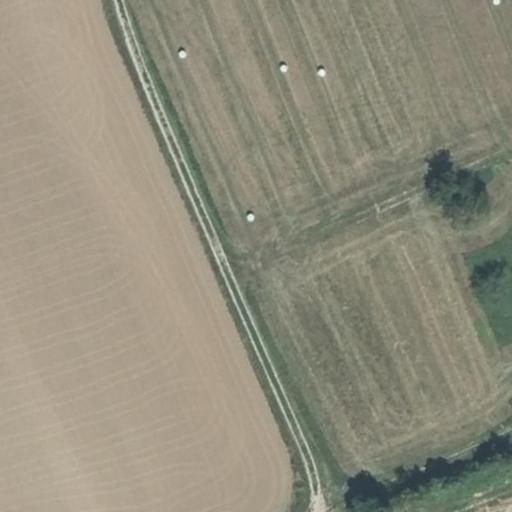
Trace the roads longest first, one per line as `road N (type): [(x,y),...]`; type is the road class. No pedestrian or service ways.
road 1 (track): [(321,511),(113,0)]
road 2 (track): [(511,154),(226,276)]
road 3 (track): [(511,440),(345,511)]
